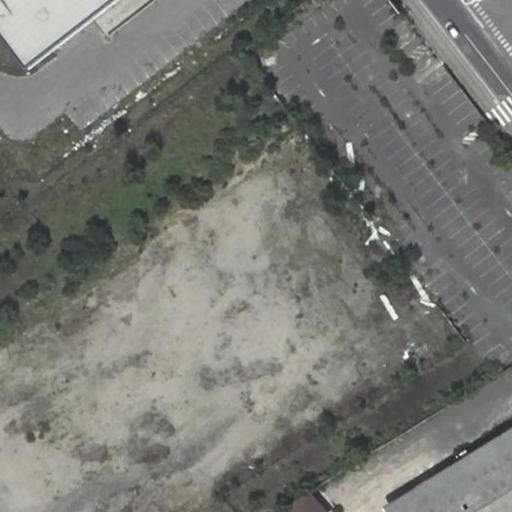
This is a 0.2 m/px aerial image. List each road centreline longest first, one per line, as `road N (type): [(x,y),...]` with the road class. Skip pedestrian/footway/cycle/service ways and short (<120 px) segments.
road 1 (unknown): [(511,395),(365,492),(358,511)]
road 2 (unclassified): [(511,96),(438,0)]
